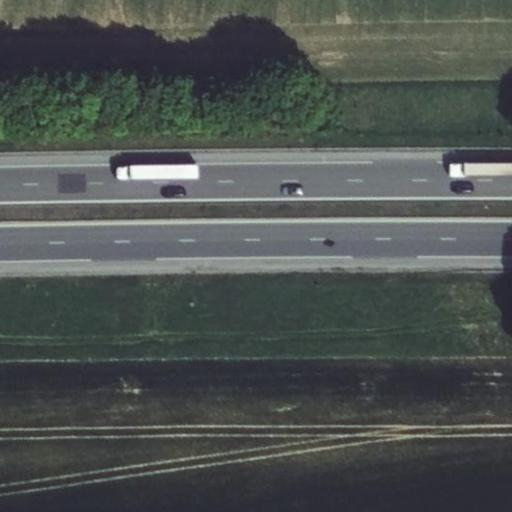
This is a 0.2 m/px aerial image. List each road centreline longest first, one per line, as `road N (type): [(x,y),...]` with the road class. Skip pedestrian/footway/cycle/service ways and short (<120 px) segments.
road 1 (motorway): [(0,246),(511,241)]
road 2 (motorway): [(511,180),(0,184)]
